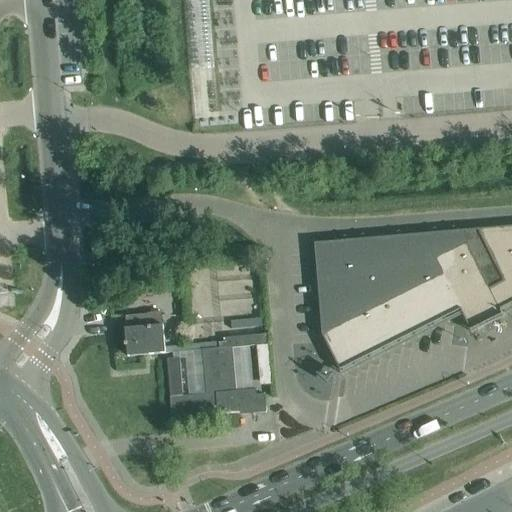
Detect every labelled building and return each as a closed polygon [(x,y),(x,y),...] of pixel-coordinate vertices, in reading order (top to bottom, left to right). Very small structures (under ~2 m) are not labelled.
[(322,336),(340,371),(460,311),(470,330),(473,328),(471,325),(497,312),(499,316),(502,314),(500,311),(511,304),(511,227),(457,232),(454,227),(442,233),(438,234),(435,229),(423,235),(402,237),(399,232),(387,238),(366,240),(363,235),(351,241),(348,241),(345,236),(333,243),(314,244),(322,336)] [(208,239),(209,250),(220,249),(219,238),(208,239)] [(186,241),(174,242),(175,256),(187,255),(186,241)] [(105,248),(93,249),(95,271),(107,270),(105,248)] [(218,415),(240,413),(240,410),(252,409),(252,413),(266,412),(266,413),(267,413),(265,395),(258,396),(257,391),(249,391),(245,347),(269,345),(268,335),(226,338),(226,342),(165,347),(162,312),(126,315),(127,328),(125,328),(126,342),(125,343),(125,346),(127,345),(128,358),(174,354),(174,360),(167,360),(172,419),(196,417),(196,416),(218,414),(218,415)]
